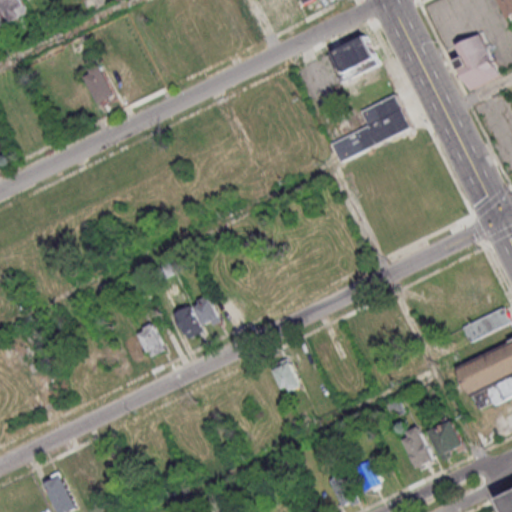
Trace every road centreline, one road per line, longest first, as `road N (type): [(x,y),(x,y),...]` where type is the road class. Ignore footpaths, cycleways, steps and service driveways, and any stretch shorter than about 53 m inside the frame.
road 1 (residential): [(511,209),(0,464)]
road 2 (residential): [(390,0),(0,188)]
road 3 (secondary): [(496,218),(386,0)]
road 4 (residential): [(511,455),(384,511)]
